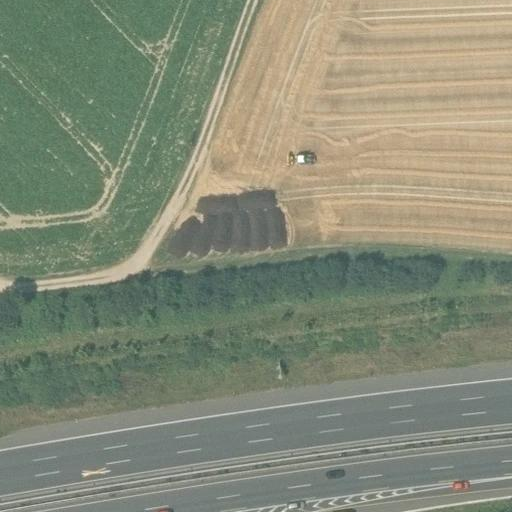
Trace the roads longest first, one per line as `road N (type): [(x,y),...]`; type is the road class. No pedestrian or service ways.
road 1 (motorway): [(511,399),(0,469)]
road 2 (track): [(0,280),(40,283),(143,265),(174,220),(251,0)]
road 3 (motorway): [(109,511),(511,459)]
road 4 (motorway): [(350,511),(511,484)]
